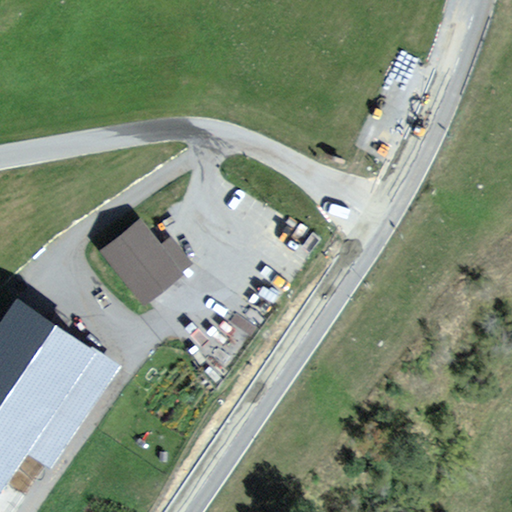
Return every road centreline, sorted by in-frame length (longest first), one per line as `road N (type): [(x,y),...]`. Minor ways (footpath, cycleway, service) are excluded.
road 1 (residential): [(387,216),(259,140),(215,125),(139,129),(0,154)]
road 2 (primary): [(387,216),(186,511)]
road 3 (primary): [(482,0),(442,110),(387,216)]
